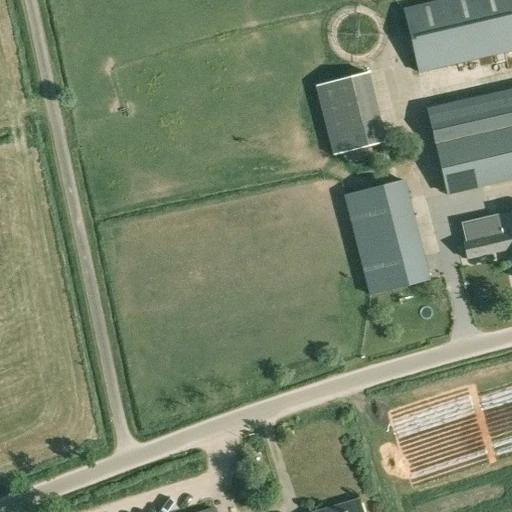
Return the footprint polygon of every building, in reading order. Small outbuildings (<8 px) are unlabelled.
[(511,0),(439,0),(405,8),(420,73),(511,52),(511,0)] [(511,70),(424,90),(447,193),(511,177),(511,70)] [(376,143),(358,75),(316,86),(334,154),(376,143)] [(404,180),(344,196),(369,294),(429,279),(404,180)] [(510,249),(511,257),(511,211),(467,222),(471,240),(464,242),(468,259),(510,249)] [(317,511),(362,511),(359,500),(317,511)]
